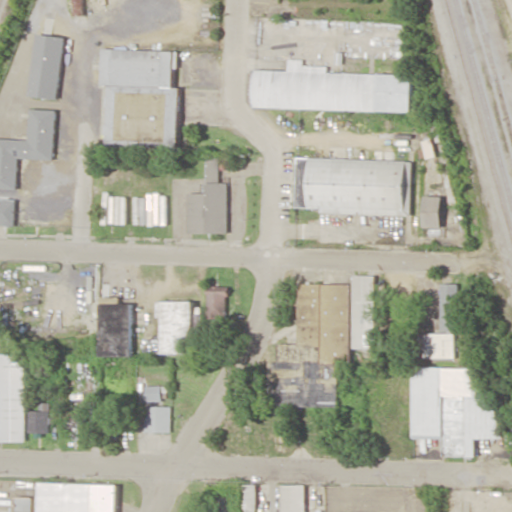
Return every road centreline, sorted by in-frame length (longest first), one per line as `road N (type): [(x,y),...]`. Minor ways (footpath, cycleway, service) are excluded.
road 1 (residential): [(182,469),(265,322),(273,260),(278,156),(236,98),(238,0)]
road 2 (residential): [(479,477),(0,464)]
road 3 (residential): [(453,265),(0,246)]
